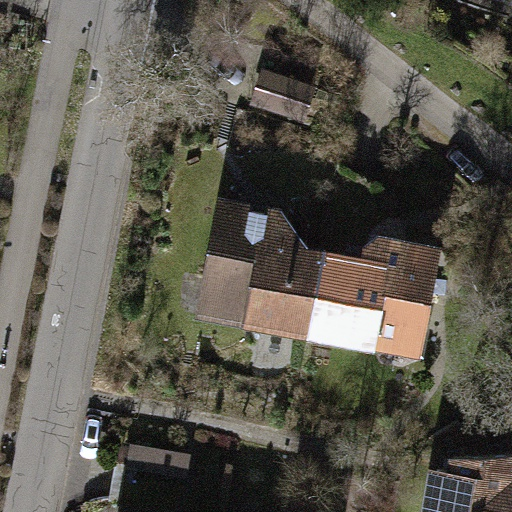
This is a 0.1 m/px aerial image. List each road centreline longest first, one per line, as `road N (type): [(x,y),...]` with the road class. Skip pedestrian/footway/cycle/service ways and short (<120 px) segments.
road 1 (tertiary): [(32,511),(128,0)]
road 2 (track): [(302,0),(511,160)]
